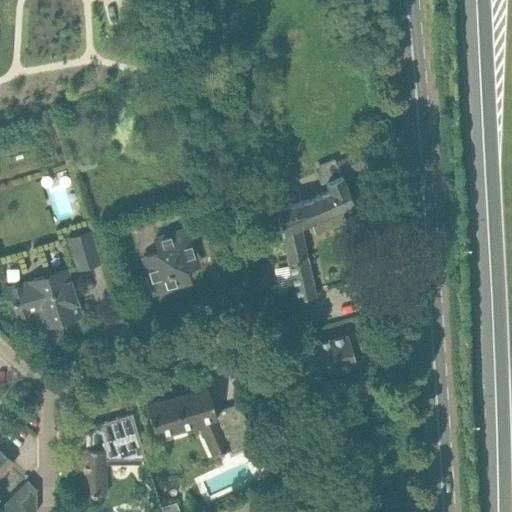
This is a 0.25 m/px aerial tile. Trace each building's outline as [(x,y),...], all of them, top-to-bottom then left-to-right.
[(365,165),(364,153),(364,149),(335,162),(333,159),(318,165),(329,191),(307,199),(275,207),(285,253),(305,248),(300,226),(309,222),(315,234),(345,220),(340,208),(353,203),(342,175),(365,165)] [(159,252),(142,257),(153,292),(188,281),(182,262),(213,253),(203,223),(187,228),(182,213),(150,224),(159,252)] [(99,263),(89,231),(68,237),(77,269),(99,263)] [(315,293),(305,248),(285,253),(295,299),(315,293)] [(65,269),(28,280),(27,281),(28,282),(8,288),(17,316),(41,309),(46,325),(80,314),(65,269)] [(386,280),(369,285),(372,298),(394,292),(390,279),(386,280)] [(293,370),(297,382),(335,371),(354,365),(350,351),(360,348),(355,332),(345,335),(345,334),(288,351),(293,370)] [(206,384),(145,403),(156,436),(197,423),(212,456),(231,448),(255,437),(240,403),(216,414),(206,384)] [(90,448),(81,448),(81,494),(106,494),(106,460),(143,459),(146,459),(131,412),(89,426),(90,448)] [(0,448),(0,478),(1,477),(14,461),(0,448)] [(35,511),(36,488),(27,479),(0,505),(0,511),(35,511)]
